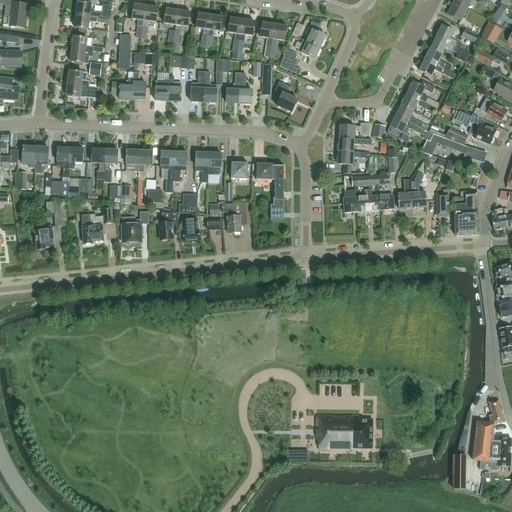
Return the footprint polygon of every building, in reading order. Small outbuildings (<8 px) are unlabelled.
[(25,28),(28,5),(14,3),(14,0),(0,0),(0,4),(4,5),(2,26),(25,28)] [(90,12),(91,5),(95,5),(95,0),(83,0),(83,3),(78,3),(76,15),(97,18),(100,18),(101,13),(90,12)] [(467,9),(471,0),(454,0),(454,2),(467,9)] [(460,21),(467,9),(454,2),(448,14),(460,21)] [(108,6),(102,5),(101,13),(100,18),(107,19),(108,6)] [(144,21),(146,7),(134,5),(132,20),(138,20),(135,38),(140,39),(143,21),(144,21)] [(156,23),(158,8),(146,7),(144,21),(143,21),(140,39),(145,40),(148,22),(156,23)] [(176,26),(178,11),(166,9),(164,24),(175,26),(176,26)] [(188,28),(190,13),(178,11),(176,26),(175,26),(174,32),(172,44),(177,45),(180,26),(188,28)] [(495,13),(491,19),(497,23),(501,17),(495,13)] [(208,31),(210,16),(198,14),(196,29),(202,30),(199,48),(204,49),(207,30),(208,31)] [(97,18),(76,15),(75,28),(79,29),(78,33),(86,34),(86,30),(88,30),(89,22),(107,24),(107,20),(97,18)] [(220,32),(222,17),(210,16),(208,31),(207,30),(204,49),(210,49),(212,31),(220,32)] [(320,20),(311,18),(309,27),(318,29),(320,20)] [(240,35),(242,20),(230,19),(228,33),(233,34),(231,53),(236,53),(239,35),(240,35)] [(252,37),(254,22),(242,20),(240,35),(239,35),(236,53),(241,54),(244,36),(252,37)] [(262,23),(260,38),(266,39),(271,40),(272,40),(274,25),(262,23)] [(501,30),(488,23),(480,37),(492,44),(501,30)] [(302,26),(296,24),(291,36),(297,38),(302,26)] [(274,59),(276,40),(284,42),(286,27),(274,25),(272,40),(271,40),(270,46),(268,58),(274,59)] [(450,39),(454,32),(442,26),(436,37),(463,51),(464,51),(465,48),(462,47),(463,45),(456,42),(450,39)] [(312,30),(308,29),(306,35),(309,36),(306,42),(320,48),(326,37),(312,30)] [(479,37),(464,30),(460,38),(475,45),(479,37)] [(85,39),(86,34),(78,33),(77,38),(74,37),(72,50),(93,52),(101,53),(102,48),(92,47),(92,42),(91,39),(87,39),(85,39)] [(0,41),(17,44),(18,37),(0,34),(0,41)] [(470,54),(464,51),(463,51),(436,37),(430,48),(442,55),(446,48),(458,54),(455,58),(465,63),(470,54)] [(320,48),(306,42),(303,40),(301,44),(296,42),(294,48),(298,50),(297,52),(301,54),(315,60),(320,48)] [(439,61),(442,55),(430,48),(425,60),(449,72),(451,67),(445,64),(439,61)] [(511,55),(511,56),(498,48),(493,58),(477,49),(471,58),(489,68),(493,61),(495,62),(497,62),(498,62),(500,63),(503,64),(504,65),(506,66),(507,68),(508,69),(509,71),(509,72),(510,74),(511,75),(511,55)] [(282,55),(293,61),(294,61),(296,55),(284,49),(282,55)] [(92,57),(93,52),(72,50),(70,63),(84,64),(84,57),(92,57)] [(0,66),(21,68),(22,53),(0,51),(0,66)] [(151,66),(152,54),(146,54),(136,53),(135,58),(144,59),(144,66),(151,66)] [(187,70),(187,58),(179,57),(179,70),(187,70)] [(456,75),(449,72),(425,60),(419,71),(431,77),(434,70),(441,74),(441,73),(454,80),(456,75)] [(497,80),(499,75),(487,68),(483,76),(492,81),(493,78),(497,80)] [(68,84),(88,87),(89,82),(86,81),(87,74),(69,71),(68,84)] [(133,73),(128,73),(128,79),(128,87),(120,87),(120,84),(112,84),(112,94),(119,94),(119,100),(132,100),(133,73)] [(146,84),(138,84),(138,74),(133,73),(132,100),(145,101),(146,84)] [(203,103),(205,73),(198,73),(198,82),(199,82),(199,84),(191,84),(191,103),(203,103)] [(205,73),(203,103),(216,103),(217,90),(217,86),(215,86),(209,86),(210,73),(205,73)] [(239,104),(240,74),(235,74),(234,91),(227,90),(226,104),(239,104)] [(245,91),(245,83),(245,74),(240,74),(239,104),(252,105),(252,91),(245,91)] [(19,88),(12,87),(13,79),(0,77),(0,100),(18,102),(19,88)] [(511,101),(511,99),(511,86),(500,79),(494,90),(499,93),(498,94),(511,101)] [(169,81),(163,80),(157,80),(156,82),(155,101),(168,102),(169,81)] [(174,83),(174,81),(169,81),(168,102),(181,102),(181,84),(174,83)] [(432,107),(436,109),(438,104),(428,99),(428,98),(421,95),(424,90),(432,94),(435,88),(422,82),(420,86),(413,82),(407,94),(432,106),(432,107)] [(447,91),(450,85),(444,82),(441,88),(447,91)] [(88,87),(68,84),(66,97),(84,99),(84,98),(97,100),(99,89),(88,87)] [(291,113),(297,100),(282,93),(283,91),(276,88),(274,93),(281,96),(276,106),(291,113)] [(436,109),(432,107),(432,106),(407,94),(401,105),(413,111),(416,105),(423,108),(422,108),(429,112),(430,110),(434,112),(436,109)] [(501,122),(507,111),(492,103),(486,99),(482,105),(481,104),(478,109),(476,108),(473,114),(484,120),(487,115),(501,122)] [(410,117),(413,111),(401,105),(396,116),(425,131),(428,127),(410,117)] [(451,108),(443,105),(440,112),(447,115),(451,108)] [(472,115),(471,118),(459,112),(453,128),(459,130),(462,123),(467,126),(469,123),(472,125),(468,134),(474,137),(473,138),(490,145),(496,131),(483,125),(484,121),(478,119),(478,118),(472,115)] [(401,133),(406,136),(409,129),(411,131),(411,130),(422,136),(421,139),(423,139),(427,132),(425,131),(396,116),(387,132),(398,138),(401,133)] [(354,140),(354,132),(360,133),(360,136),(369,137),(369,125),(360,124),(360,127),(340,126),(339,139),(354,140)] [(384,127),(374,125),(371,138),(382,140),(384,127)] [(463,146),(467,137),(449,129),(445,139),(449,141),(463,146)] [(463,146),(449,141),(445,139),(432,135),(427,132),(423,139),(426,141),(419,153),(431,157),(436,145),(464,155),(464,158),(483,163),(486,153),(466,147),(463,146)] [(372,141),(354,140),(339,139),(338,152),(353,153),(354,145),(372,146),(372,141)] [(35,169),(36,148),(23,148),(22,161),(22,165),(30,165),(30,169),(34,169),(35,169)] [(48,166),(48,148),(36,148),(35,169),(34,169),(34,175),(41,175),(41,166),(48,166)] [(69,170),(70,149),(57,149),(57,166),(64,167),(64,170),(63,170),(63,178),(70,178),(70,170),(69,170)] [(82,163),(83,150),(70,149),(69,170),(70,170),(75,170),(75,163),(82,163)] [(104,172),(105,151),(92,150),(91,163),(99,164),(99,171),(97,171),(97,180),(104,181),(104,172)] [(0,163),(10,164),(10,163),(17,164),(18,151),(11,151),(10,157),(0,156),(0,163)] [(111,183),(112,171),(109,171),(110,164),(117,164),(118,151),(105,151),(104,172),(104,181),(104,183),(111,183)] [(139,173),(139,152),(127,151),(126,169),(134,169),(134,173),(139,173)] [(152,166),(152,152),(139,152),(139,173),(144,173),(144,165),(152,166)] [(367,153),(353,153),(338,152),(337,165),(343,165),(351,166),(352,166),(353,158),(366,159),(367,153)] [(415,154),(409,152),(406,159),(412,162),(415,154)] [(173,183),(174,153),(161,153),(161,170),(167,170),(167,180),(166,180),(165,194),(172,194),(173,183)] [(186,172),(187,154),(174,153),(173,183),(180,183),(180,174),(178,174),(178,172),(186,172)] [(208,175),(209,154),(196,154),(195,172),(203,173),(203,175),(200,175),(200,184),(207,184),(207,175),(208,175)] [(221,175),(221,168),(222,155),(209,154),(208,175),(219,176),(221,175)] [(396,174),(395,158),(388,159),(387,159),(388,174),(396,174)] [(451,172),(454,164),(448,162),(445,171),(451,172)] [(247,180),(248,164),(231,163),(231,180),(247,180)] [(273,181),(273,167),(273,165),(257,164),(256,181),(273,181)] [(351,174),(351,166),(343,165),(342,175),(351,174)] [(271,220),(283,220),(283,180),(282,180),(282,167),(273,167),(273,181),(273,206),(270,206),(271,220)] [(423,174),(417,170),(413,176),(419,180),(423,174)] [(26,173),(17,173),(16,190),(25,190),(26,173)] [(356,187),(381,185),(380,176),(355,178),(356,187)] [(381,185),(389,184),(388,176),(380,176),(381,185)] [(86,193),(86,180),(78,180),(77,199),(84,200),(85,193),(86,193)] [(410,183),(410,181),(402,181),(403,194),(398,195),(399,210),(412,209),(410,183)] [(51,189),(50,195),(68,198),(69,183),(62,182),(52,182),(51,189)] [(417,188),(416,188),(415,183),(410,183),(412,209),(426,208),(425,193),(418,193),(417,188)] [(232,184),(224,184),(223,202),(231,202),(232,184)] [(129,187),(120,186),(119,204),(129,205),(129,187)] [(160,203),(161,190),(155,190),(155,203),(154,203),(154,209),(162,209),(162,203),(160,203)] [(365,197),(356,198),(357,213),(381,211),(380,196),(371,197),(371,190),(364,191),(365,197)] [(392,195),(383,196),(383,190),(379,190),(380,196),(381,211),(393,210),(392,195)] [(357,213),(356,198),(355,191),(343,192),(344,199),(343,199),(344,214),(357,213)] [(95,194),(87,193),(86,201),(94,202),(95,194)] [(466,212),(475,212),(475,208),(477,208),(477,199),(476,199),(476,193),(461,193),(461,200),(454,200),(455,213),(466,212)] [(437,217),(449,216),(448,194),(436,195),(437,217)] [(189,209),(190,195),(182,195),(182,205),(178,205),(177,213),(189,215),(189,209)] [(196,208),(197,195),(190,195),(189,209),(191,209),(191,212),(197,212),(198,208),(196,208)] [(66,227),(65,202),(45,203),(45,215),(53,215),(54,228),(66,227)] [(250,226),(248,203),(239,204),(241,226),(250,226)] [(219,217),(219,205),(208,205),(209,217),(219,217)] [(234,208),(226,209),(226,205),(221,206),(221,213),(226,213),(227,218),(226,218),(228,234),(241,233),(240,217),(235,217),(234,208)] [(100,226),(100,224),(102,224),(102,225),(112,224),(111,208),(101,209),(102,217),(95,218),(95,215),(81,216),(82,228),(84,245),(92,244),(92,242),(103,241),(102,226),(100,226)] [(507,229),(505,217),(504,217),(503,210),(491,212),(491,216),(494,231),(507,229)] [(470,224),(478,223),(478,211),(475,212),(466,212),(466,219),(470,219),(470,224)] [(173,240),(172,225),(176,225),(175,212),(162,214),(163,220),(159,220),(159,225),(158,225),(160,241),(173,240)] [(470,219),(466,219),(466,212),(455,213),(454,213),(455,237),(479,236),(478,223),(470,224),(470,219)] [(122,243),(141,243),(141,225),(140,225),(140,221),(134,221),(134,218),(122,218),(122,225),(122,243)] [(183,243),(200,242),(198,230),(197,220),(181,222),(182,232),(183,243)] [(219,230),(219,220),(206,220),(206,231),(219,230)] [(46,249),(54,248),(52,230),(51,226),(43,227),(43,231),(35,232),(37,250),(38,250),(40,251),(43,251),(44,249),(46,249)] [(497,286),(511,283),(511,264),(511,263),(494,270),(496,284),(497,284),(497,286)] [(511,298),(511,283),(497,286),(499,303),(511,301),(511,299),(511,298)] [(511,301),(511,303),(511,304),(500,306),(500,309),(501,319),(511,316),(511,301)] [(511,327),(499,330),(502,349),(511,346),(511,327)] [(511,346),(502,349),(504,360),(511,358),(511,346)] [(489,424),(491,424),(503,423),(498,401),(488,403),(491,415),(487,416),(489,424)] [(372,449),(373,420),(355,420),(355,417),(316,416),(316,441),(318,441),(318,450),(339,450),(339,453),(349,454),(349,450),(353,451),(353,449),(372,449)] [(494,425),(491,424),(489,424),(477,423),(472,461),(479,462),(478,470),(484,471),(484,466),(490,466),(490,467),(492,470),(496,470),(499,468),(499,467),(509,467),(510,467),(511,439),(498,439),(498,440),(493,440),(494,425)] [(287,452),(287,461),(298,461),(298,452),(287,452)] [(465,490),(465,457),(454,456),(453,490),(465,490)]
